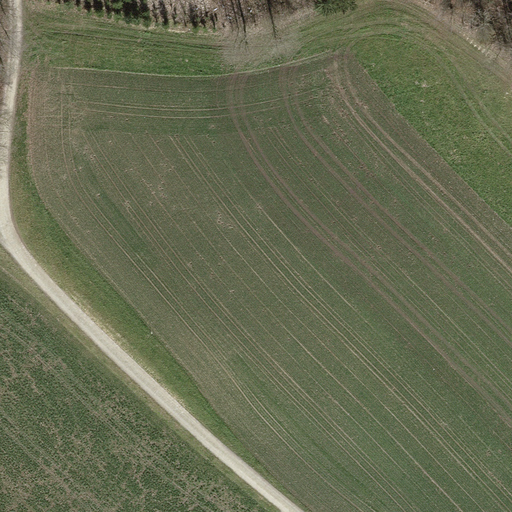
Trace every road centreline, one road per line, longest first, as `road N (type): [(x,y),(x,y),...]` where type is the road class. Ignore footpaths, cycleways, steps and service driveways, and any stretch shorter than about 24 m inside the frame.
road 1 (track): [(0,233),(61,306),(294,511)]
road 2 (track): [(20,35),(76,23),(244,41),(347,0)]
road 3 (track): [(15,0),(20,35),(0,224)]
road 4 (track): [(398,0),(511,73)]
